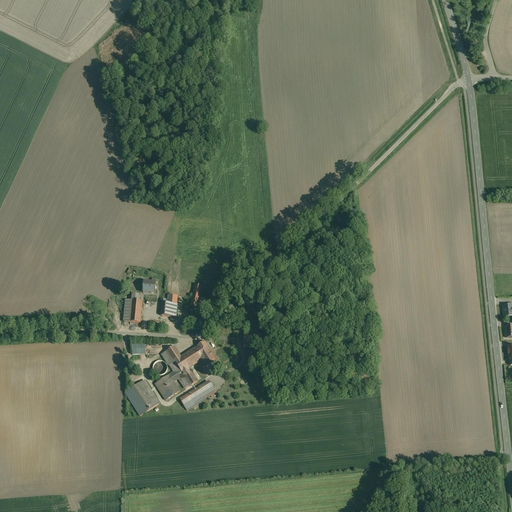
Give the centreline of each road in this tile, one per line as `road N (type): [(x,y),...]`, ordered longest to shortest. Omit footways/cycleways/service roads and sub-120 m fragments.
road 1 (unclassified): [(468,78),(207,323),(0,338)]
road 2 (tertiary): [(468,78),(511,487)]
